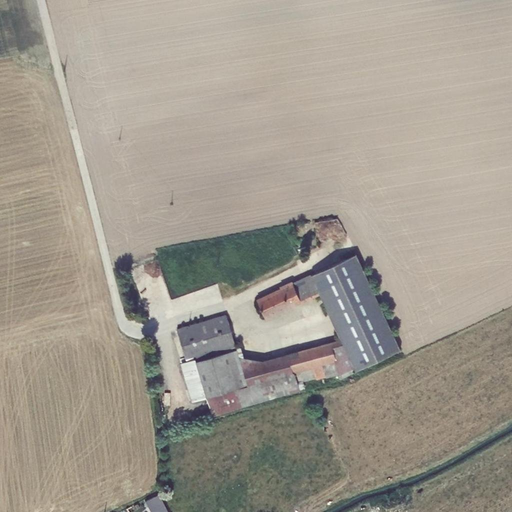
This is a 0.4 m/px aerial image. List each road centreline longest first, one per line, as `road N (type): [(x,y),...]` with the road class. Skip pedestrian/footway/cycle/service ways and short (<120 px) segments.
road 1 (track): [(41,0),(122,318),(139,329)]
road 2 (track): [(139,329),(228,302),(334,252)]
